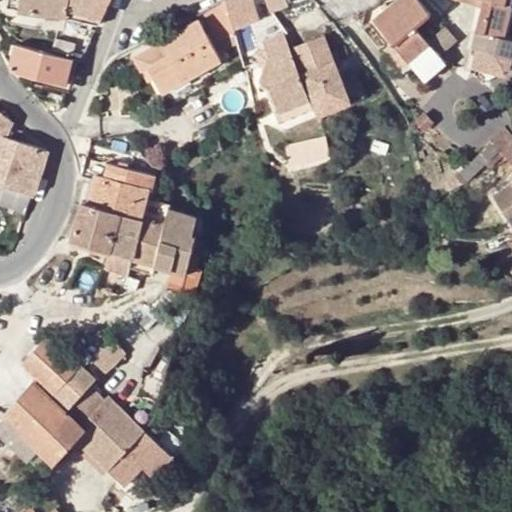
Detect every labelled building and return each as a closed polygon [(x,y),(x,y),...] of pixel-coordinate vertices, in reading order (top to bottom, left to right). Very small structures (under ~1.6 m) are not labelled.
[(15,9),(59,15),(66,16),(67,0),(8,0),(7,5),(15,9)] [(67,17),(95,25),(107,0),(67,0),(66,16),(67,17)] [(233,27),(225,0),(221,0),(201,12),(206,22),(217,41),(227,36),(235,32),(233,27)] [(225,0),(233,27),(257,18),(251,0),(225,0)] [(263,0),(271,17),(313,1),(312,0),(263,0)] [(417,0),(392,0),(371,18),(390,42),(412,69),(434,52),(412,24),(427,11),(417,0)] [(499,45),(511,0),(470,0),(470,4),(461,36),(499,45)] [(206,22),(201,12),(194,15),(197,19),(200,25),(206,22)] [(212,47),(200,25),(197,19),(132,57),(140,71),(147,67),(153,78),(161,91),(219,59),(212,47)] [(62,30),(56,29),(51,49),(79,57),(90,35),(62,30)] [(237,43),(235,32),(227,36),(229,45),(237,43)] [(269,55),(264,70),(261,77),(263,84),(270,86),(279,111),(310,99),(284,33),(267,48),(269,55)] [(344,92),(340,80),(321,36),(292,48),(305,84),(313,104),(344,92)] [(404,76),(412,69),(390,42),(382,48),(404,76)] [(14,43),(9,65),(16,72),(21,72),(68,85),(71,86),(78,60),(14,43)] [(267,48),(257,52),(264,70),(269,55),(267,48)] [(450,71),(434,52),(412,69),(429,89),(450,71)] [(146,82),(153,78),(147,67),(140,71),(146,82)] [(314,106),(318,116),(362,97),(354,75),(340,80),(344,92),(313,104),(314,106)] [(205,88),(186,99),(188,103),(168,114),(175,127),(214,105),(205,88)] [(279,111),(275,113),(279,125),(314,110),(310,99),(279,111)] [(0,183),(32,195),(47,152),(5,137),(12,122),(0,113),(0,183)] [(429,123),(421,130),(429,138),(436,131),(429,123)] [(511,152),(511,133),(504,124),(490,137),(492,139),(498,146),(506,157),(511,152)] [(329,137),(287,143),(290,166),(332,161),(329,137)] [(480,150),(486,156),(498,146),(492,139),(480,150)] [(486,156),(480,150),(455,172),(460,178),(486,156)] [(86,158),(83,172),(92,175),(126,184),(119,212),(141,218),(146,199),(148,190),(144,189),(148,172),(86,158)] [(144,189),(148,190),(150,190),(154,173),(148,172),(144,189)] [(85,202),(119,212),(126,184),(92,175),(90,183),(85,202)] [(511,180),(491,194),(511,228),(511,180)] [(174,189),(171,182),(165,185),(168,192),(174,189)] [(0,202),(26,214),(32,195),(0,183),(0,202)] [(146,199),(141,218),(131,256),(155,262),(187,271),(189,263),(196,265),(202,244),(193,241),(195,235),(191,234),(195,216),(168,208),(168,203),(153,200),(146,199)] [(109,250),(119,212),(85,202),(82,201),(72,240),(109,250)] [(109,250),(106,260),(128,266),(131,256),(109,250)] [(137,279),(155,262),(131,256),(128,266),(126,276),(137,279)] [(189,263),(187,271),(200,274),(202,266),(196,265),(189,263)] [(126,276),(123,285),(135,288),(137,279),(126,276)] [(149,307),(142,300),(130,311),(137,318),(149,307)] [(122,348),(105,333),(95,344),(89,358),(104,371),(122,348)] [(35,378),(42,385),(46,381),(54,390),(78,364),(45,336),(23,362),(37,375),(35,378)] [(54,462),(73,442),(85,428),(65,411),(34,382),(3,416),(6,418),(0,424),(0,432),(29,458),(39,447),(54,462)] [(152,478),(173,455),(106,395),(103,399),(88,386),(65,411),(85,428),(73,442),(125,487),(141,468),(152,478)]
